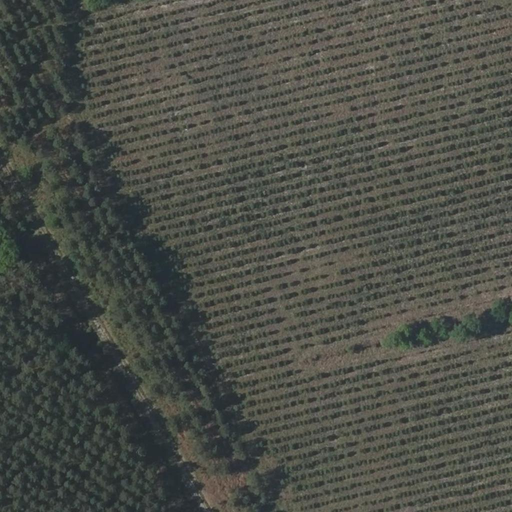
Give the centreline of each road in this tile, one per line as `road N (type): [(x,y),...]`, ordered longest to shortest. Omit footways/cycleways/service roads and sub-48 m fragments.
road 1 (track): [(294,511),(127,206),(78,70),(80,0)]
road 2 (track): [(221,511),(0,131)]
